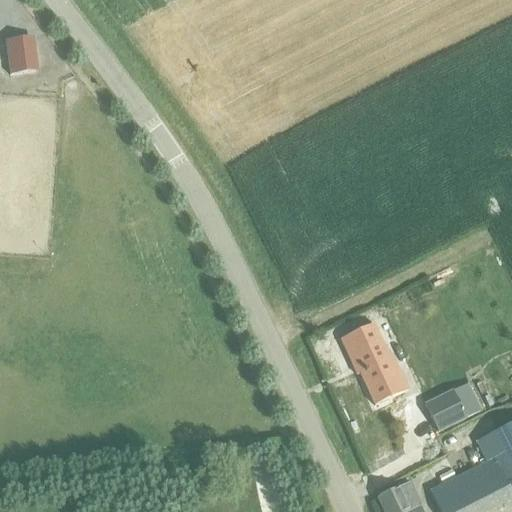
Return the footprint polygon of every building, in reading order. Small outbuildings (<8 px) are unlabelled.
[(9,76),(35,73),(30,40),(5,43),(9,76)] [(374,408),(404,393),(373,326),(343,340),(351,358),(352,357),(360,374),(359,375),(374,408)] [(467,385),(424,406),(438,434),(466,420),(481,412),(467,385)] [(442,487),(429,493),(438,511),(490,511),(511,501),(511,426),(498,433),(476,444),(486,464),(458,478),(442,487)] [(408,486),(378,500),(383,511),(421,511),(408,486)]
